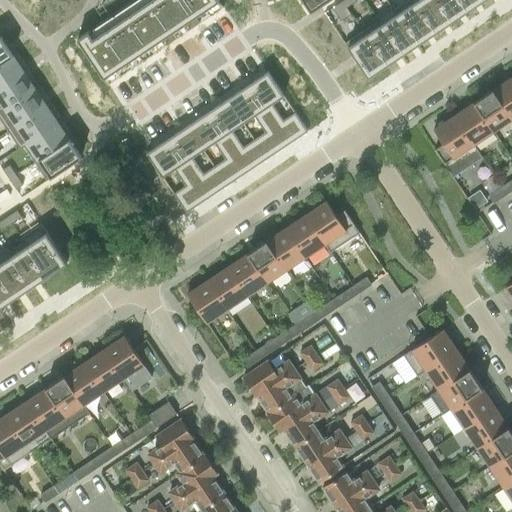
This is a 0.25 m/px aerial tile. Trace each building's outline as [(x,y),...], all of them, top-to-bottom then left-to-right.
[(88,32),(77,39),(103,79),(219,1),(217,0),(150,0),(92,39),(88,32)] [(301,0),(310,13),(328,0),(301,0)] [(355,0),(343,0),(342,1),(346,8),(356,2),(355,0)] [(395,10),(394,10),(417,45),(433,34),(410,0),(409,0),(395,10)] [(409,0),(410,0),(433,34),(449,24),(433,0),(409,0)] [(433,0),(449,24),(465,13),(456,0),(433,0)] [(456,0),(465,13),(481,2),(479,0),(456,0)] [(342,1),(332,8),(340,22),(351,15),(346,8),(342,1)] [(375,17),(375,18),(377,22),(378,21),(401,56),(417,45),(394,10),(395,10),(392,6),(391,6),(375,17)] [(377,22),(362,32),(385,66),(401,56),(378,21),(377,22)] [(362,32),(344,44),(367,78),(385,66),(362,32)] [(0,37),(0,63),(12,55),(0,38),(0,37)] [(12,55),(0,63),(0,87),(23,72),(12,55)] [(0,112),(35,89),(23,72),(0,87),(0,112)] [(267,72),(247,86),(287,146),(294,141),(307,132),(294,113),(283,121),(272,105),(283,97),(267,72)] [(511,121),(511,120),(511,78),(492,91),(511,121)] [(247,86),(227,100),(243,124),(255,116),(266,132),(254,140),(267,159),(287,146),(247,86)] [(35,89),(0,112),(0,120),(8,132),(46,106),(35,89)] [(493,133),(511,121),(492,91),(474,103),(493,133)] [(227,100),(206,113),(246,172),(267,159),(254,140),(242,148),(231,132),(243,124),(227,100)] [(473,146),(493,133),(474,103),(454,116),(473,146)] [(46,106),(8,132),(20,150),(24,147),(23,146),(57,123),(46,106)] [(206,113),(187,127),(203,151),(214,143),(225,159),(213,167),(226,186),(246,172),(206,113)] [(454,116),(433,130),(443,145),(434,151),(443,166),(473,146),(454,116)] [(57,123),(23,146),(24,147),(34,163),(69,140),(57,123)] [(187,127),(166,140),(206,200),(226,186),(213,167),(202,175),(191,159),(203,151),(187,127)] [(69,140),(34,163),(46,181),(81,158),(69,140)] [(166,140),(146,154),(162,178),(174,170),(185,186),(173,194),(186,213),(199,205),(206,200),(166,140)] [(9,165),(2,170),(9,180),(16,175),(9,165)] [(16,175),(9,180),(16,190),(22,185),(16,175)] [(511,189),(511,180),(502,188),(506,194),(511,189)] [(502,188),(489,196),(493,203),(506,194),(502,188)] [(479,191),(468,198),(475,209),(486,202),(479,191)] [(304,216),(324,245),(330,253),(359,234),(344,211),(336,216),(326,201),(304,216)] [(17,210),(7,217),(11,224),(21,217),(17,210)] [(284,229),(304,258),(324,245),(304,216),(284,229)] [(7,217),(0,221),(0,229),(1,231),(11,224),(7,217)] [(40,225),(20,239),(22,243),(23,242),(47,277),(66,264),(40,225)] [(264,242),(284,272),(304,258),(284,229),(264,242)] [(8,252),(7,253),(30,288),(47,277),(23,242),(22,243),(10,252),(8,252)] [(284,272),(264,242),(246,254),(266,284),(284,272)] [(6,248),(0,252),(0,276),(15,298),(30,288),(7,253),(8,252),(6,248)] [(227,268),(246,297),(266,284),(246,254),(227,268)] [(207,281),(226,310),(246,297),(227,268),(207,281)] [(0,276),(0,308),(13,299),(15,298),(0,276)] [(357,293),(370,285),(365,279),(353,287),(357,293)] [(206,324),(226,310),(207,281),(187,294),(206,324)] [(345,302),(357,293),(353,287),(341,295),(345,302)] [(321,309),(325,315),(340,305),(335,299),(321,309)] [(320,318),(315,312),(301,322),(305,328),(320,318)] [(283,334),(287,340),(302,330),(297,324),(283,334)] [(417,377),(425,372),(457,351),(442,329),(403,356),(417,377)] [(124,336),(103,350),(123,379),(130,389),(131,392),(151,378),(143,365),(144,365),(124,336)] [(263,347),(267,354),(282,344),(277,337),(263,347)] [(299,353),(305,363),(317,355),(310,345),(299,353)] [(83,363),(103,392),(123,379),(103,350),(83,363)] [(257,351),(243,361),(247,367),(262,357),(257,351)] [(457,351),(425,372),(438,391),(469,370),(457,351)] [(317,355),(305,363),(311,371),(322,363),(317,355)] [(401,355),(391,361),(402,383),(413,378),(401,355)] [(255,397),(256,396),(294,371),(288,361),(274,371),(267,361),(243,378),(255,397)] [(63,376),(83,406),(103,392),(83,363),(63,376)] [(438,391),(430,396),(442,414),(450,409),(481,388),(469,370),(438,391)] [(256,396),(267,413),(294,395),(294,394),(291,396),(286,389),(300,380),(294,371),(256,396)] [(63,376),(45,388),(65,418),(70,426),(88,414),(83,406),(63,376)] [(325,387),(332,396),(343,389),(337,379),(325,387)] [(379,383),(372,388),(382,402),(389,398),(379,383)] [(45,388),(26,401),(46,431),(51,439),(70,426),(65,418),(45,388)] [(450,409),(463,429),(495,408),(481,388),(450,409)] [(332,396),(321,404),(327,413),(338,406),(337,405),(349,397),(343,389),(332,396)] [(266,413),(279,432),(321,404),(314,394),(300,404),(294,395),(267,413),(266,413)] [(46,431),(26,401),(6,415),(31,453),(51,439),(46,431)] [(168,402),(147,416),(151,422),(156,428),(176,414),(168,402)] [(386,408),(395,423),(402,418),(392,403),(386,408)] [(283,430),(295,447),(319,431),(313,423),(327,413),(321,404),(279,432),(283,430)] [(463,429),(477,449),(508,428),(495,408),(463,429)] [(31,453),(6,415),(0,418),(0,466),(3,471),(31,453)] [(349,422),(356,432),(367,424),(361,415),(349,422)] [(154,465),(192,439),(193,438),(180,420),(155,437),(161,446),(147,456),(154,465)] [(414,436),(404,421),(398,426),(407,440),(414,436)] [(367,424),(356,432),(361,440),(373,432),(367,424)] [(133,443),(148,433),(144,427),(129,437),(133,443)] [(477,449),(489,467),(511,451),(511,433),(508,428),(477,449)] [(295,447),(307,465),(345,439),(338,430),(324,439),(319,431),(295,447)] [(174,465),(179,472),(203,456),(192,439),(154,465),(160,474),(174,465)] [(345,439),(307,465),(319,483),(343,467),(337,458),(351,449),(345,439)] [(113,456),(128,446),(124,440),(109,450),(113,456)] [(419,458),(426,454),(417,441),(411,446),(419,458)] [(511,451),(489,467),(502,487),(511,479),(511,451)] [(95,468),(110,458),(106,452),(91,462),(95,468)] [(419,458),(428,471),(434,466),(426,454),(419,458)] [(168,493),(175,502),(213,477),(217,474),(204,455),(203,456),(179,472),(176,474),(182,484),(168,493)] [(377,464),(383,473),(395,466),(389,456),(377,464)] [(125,471),(131,479),(142,472),(136,463),(125,471)] [(347,471),(322,488),(334,506),(373,480),(383,473),(377,464),(367,471),(353,480),(347,471)] [(71,475),(75,481),(90,472),(86,465),(71,475)] [(395,466),(383,473),(389,481),(400,474),(395,466)] [(142,472),(131,479),(137,489),(148,481),(142,472)] [(437,472),(431,476),(441,491),(447,486),(437,472)] [(195,502),(200,511),(225,495),(213,477),(175,502),(181,511),(195,502)] [(70,485),(66,479),(53,487),(58,493),(70,485)] [(511,479),(502,487),(511,501),(511,479)] [(334,506),(338,511),(364,511),(371,508),(365,499),(379,490),(373,480),(334,506)] [(41,495),(45,501),(58,493),(53,487),(41,495)] [(453,509),(459,504),(449,490),(443,494),(453,509)] [(412,492),(401,499),(407,509),(418,501),(412,492)] [(236,511),(225,495),(200,511),(201,511),(236,511)] [(145,508),(147,511),(158,511),(162,510),(156,501),(145,508)] [(418,501),(407,509),(408,511),(422,511),(424,511),(418,501)]
